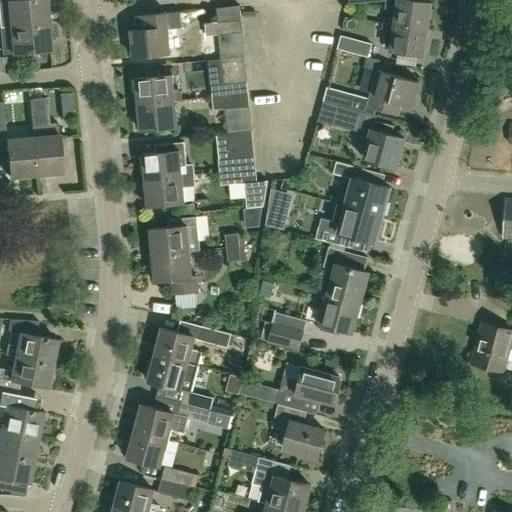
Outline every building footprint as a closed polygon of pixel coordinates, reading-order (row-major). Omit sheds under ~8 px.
[(5,0),(8,26),(47,22),(44,0),(5,0)] [(427,28),(431,2),(419,0),(396,0),(393,23),(427,28)] [(216,21),(240,18),(239,5),(215,8),(216,21)] [(132,55),(169,52),(168,38),(182,36),(180,11),(136,15),(137,28),(130,29),(132,55)] [(204,34),(241,30),(240,18),(216,21),(203,22),(204,34)] [(3,53),(11,52),(50,48),(47,22),(8,26),(9,26),(0,27),(3,53)] [(423,55),(427,28),(393,23),(383,22),(382,29),(392,31),(389,50),(423,55)] [(243,42),(241,30),(204,34),(205,35),(217,34),(218,45),(243,42)] [(368,56),(372,42),(343,34),(339,47),(368,56)] [(220,57),(244,55),(243,42),(218,45),(220,57)] [(221,70),(245,67),(244,55),(220,57),(221,70)] [(222,82),(246,80),(245,67),(221,70),(222,82)] [(411,105),(418,80),(376,69),(369,98),(328,86),(324,100),(333,102),(340,104),(349,107),(374,114),(375,108),(396,114),(399,102),(411,105)] [(173,89),(172,73),(134,77),(137,102),(182,98),(182,92),(178,89),(173,89)] [(211,96),(248,92),(246,80),(222,82),(209,83),(211,96)] [(60,93),(61,106),(73,105),(72,92),(60,93)] [(212,108),(249,105),(248,92),(211,96),(212,108)] [(32,126),(46,125),(43,97),(30,98),(32,126)] [(139,129),(177,125),(174,100),(182,100),(182,98),(137,102),(139,129)] [(349,107),(340,104),(334,125),(368,134),(362,157),(394,166),(403,136),(393,133),(395,125),(374,119),(375,114),(374,114),(349,107)] [(250,117),(249,105),(212,108),(212,109),(224,108),(225,120),(250,117)] [(226,132),(251,129),(250,117),(225,120),(226,132)] [(227,144),(253,142),(251,129),(226,132),(227,144)] [(36,174),(61,172),(58,133),(32,136),(36,174)] [(9,177),(36,174),(32,136),(6,138),(9,177)] [(144,178),(193,174),(193,166),(189,163),(186,163),(184,142),(155,145),(156,151),(142,152),(144,178)] [(229,157),(254,154),(253,142),(227,144),(229,157)] [(219,170),(255,167),(254,154),(229,157),(218,159),(219,170)] [(337,202),(382,214),(389,187),(362,180),(365,168),(336,160),(333,173),(344,176),(337,202)] [(256,180),(255,167),(219,170),(220,184),(244,181),(246,206),(263,205),(267,179),(256,180)] [(146,204),(184,201),(182,186),(191,185),(194,182),(193,174),(144,178),(146,204)] [(511,236),(511,197),(505,197),(503,236),(511,236)] [(375,241),(382,214),(337,202),(332,221),(320,218),(315,238),(344,246),(347,234),(375,241)] [(184,205),(184,213),(196,212),(195,204),(184,205)] [(152,253),(199,248),(196,215),(168,218),(167,226),(149,227),(152,253)] [(226,245),(239,244),(237,231),(225,233),(226,245)] [(227,259),(240,258),(239,244),(226,245),(227,259)] [(358,302),(367,270),(345,264),(348,252),(328,246),(323,265),(334,268),(327,294),(358,302)] [(191,274),(189,250),(199,249),(199,248),(152,253),(154,279),(170,277),(171,292),(198,290),(197,274),(191,274)] [(358,302),(327,294),(317,291),(314,302),(324,305),(320,323),(321,323),(319,329),(339,335),(341,329),(350,331),(358,302)] [(275,311),(272,322),(267,340),(267,341),(298,350),(303,331),(306,319),(275,311)] [(51,362),(56,338),(35,334),(38,320),(9,318),(7,329),(20,331),(17,345),(7,344),(6,354),(15,356),(15,354),(51,362)] [(511,328),(482,321),(479,334),(482,335),(475,361),(503,369),(510,344),(511,344),(511,328)] [(199,364),(203,351),(191,347),(194,335),(161,326),(154,352),(199,364)] [(228,346),(231,333),(202,326),(199,339),(228,346)] [(185,389),(182,401),(211,409),(215,396),(192,390),(199,364),(154,352),(151,364),(148,363),(144,378),(185,389)] [(0,377),(10,379),(11,377),(47,384),(47,383),(51,380),(52,374),(50,369),(51,362),(15,354),(15,356),(12,370),(0,367),(0,377)] [(333,373),(336,373),(338,364),(324,361),(322,370),(333,373)] [(332,401),(339,374),(336,373),(333,373),(322,370),(303,365),(299,379),(283,375),(276,402),(278,402),(300,409),(304,394),(332,401)] [(208,421),(211,409),(182,401),(179,413),(141,403),(134,429),(166,438),(169,426),(184,430),(188,416),(208,421)] [(317,456),(324,428),(299,422),(303,409),(300,409),(278,402),(272,426),(287,430),(283,447),(317,456)] [(37,434),(42,410),(5,403),(2,418),(0,417),(0,426),(0,427),(37,434)] [(0,450),(32,457),(37,434),(0,427),(0,428),(0,450)] [(159,465),(166,438),(134,429),(126,456),(159,465)] [(223,456),(230,458),(233,448),(225,446),(223,456)] [(0,489),(9,491),(12,477),(28,480),(32,457),(0,450),(0,489)] [(259,499),(267,501),(302,511),(310,483),(281,475),(285,462),(259,455),(251,482),(262,485),(259,499)] [(190,485),(193,473),(165,465),(161,477),(190,485)] [(186,498),(190,485),(161,477),(158,490),(186,498)] [(121,479),(114,506),(136,511),(160,511),(162,509),(159,505),(149,502),(153,488),(121,479)] [(301,511),(302,511),(267,501),(264,511),(248,511),(243,511),(301,511)]
